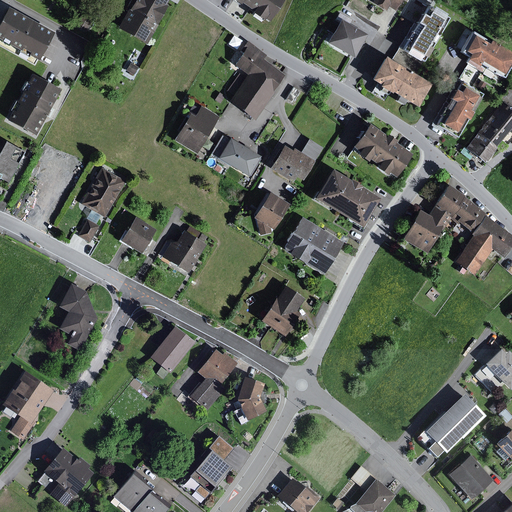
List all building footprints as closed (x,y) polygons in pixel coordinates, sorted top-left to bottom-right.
[(136,0),(122,28),(148,42),(170,0),(136,0)] [(286,0),(243,0),(270,20),(286,0)] [(381,0),(380,2),(391,9),(395,4),(400,7),(404,0),(381,0)] [(0,24),(0,37),(42,59),(56,32),(9,7),(0,24)] [(446,17),(436,12),(432,17),(426,13),(420,23),(426,26),(414,47),(425,53),(446,17)] [(344,16),(331,39),(357,55),(370,31),(344,16)] [(477,34),(467,50),(472,53),(469,59),(481,66),(483,61),(505,74),(511,62),(511,49),(493,39),(491,43),(477,34)] [(250,47),(237,65),(250,74),(233,98),(258,116),(288,75),(250,47)] [(434,83),(388,56),(375,79),(420,105),(434,83)] [(33,74),(6,121),(35,138),(62,91),(33,74)] [(482,95),(468,87),(465,91),(460,88),(454,98),(460,102),(446,124),(459,131),(482,95)] [(511,105),(505,101),(481,132),(500,147),(511,131),(511,105)] [(194,111),(178,138),(200,152),(223,116),(205,105),(200,115),(194,111)] [(416,155),(373,125),(356,148),(398,179),(416,155)] [(500,147),(481,132),(469,147),(488,162),(500,147)] [(266,155),(232,135),(218,157),(252,178),(266,155)] [(26,151),(3,138),(0,143),(0,178),(9,184),(26,151)] [(297,150),(288,144),(273,168),(296,182),(301,175),(307,178),(312,170),(326,147),(312,139),(304,152),(298,148),(297,150)] [(125,183),(101,169),(80,205),(104,219),(125,183)] [(383,200),(335,169),(318,197),(366,228),(383,200)] [(453,219),(467,199),(469,196),(451,185),(431,216),(448,226),(453,219)] [(270,191),(256,216),(259,219),(263,234),(273,231),(272,226),(276,229),(291,203),(270,191)] [(467,199),(453,219),(461,224),(462,221),(467,225),(475,230),(486,213),(487,212),(467,199)] [(448,226),(431,216),(423,211),(407,239),(429,252),(443,229),(445,231),(448,226)] [(477,235),(459,260),(477,273),(495,248),(508,257),(511,251),(511,231),(486,213),(475,230),(474,232),(477,235)] [(346,243),(305,217),(286,247),(327,273),(346,243)] [(141,256),(155,231),(135,219),(120,244),(141,256)] [(99,227),(87,221),(77,239),(89,245),(99,227)] [(170,245),(161,258),(188,275),(196,263),(207,246),(184,232),(177,243),(170,245)] [(71,285),(57,309),(67,314),(57,331),(70,338),(66,345),(80,352),(97,321),(93,311),(86,293),(71,285)] [(263,320),(288,337),(304,314),(298,310),(307,298),(291,287),(283,299),(279,297),(263,320)] [(197,341),(179,326),(155,355),(165,364),(159,372),(166,378),(197,341)] [(510,392),(511,389),(511,351),(508,355),(501,348),(472,376),(487,391),(498,380),(510,392)] [(222,356),(215,350),(196,374),(204,380),(190,398),(206,410),(223,389),(220,386),(237,364),(224,354),(222,356)] [(8,431),(22,440),(53,393),(41,385),(23,373),(1,407),(17,418),(8,431)] [(267,382),(246,376),(239,397),(250,418),(269,409),(263,396),(267,382)] [(488,413),(468,392),(423,435),(443,455),(488,413)] [(511,459),(511,430),(500,441),(505,446),(498,452),(508,463),(511,459)] [(190,482),(210,499),(236,467),(226,460),(237,447),(221,434),(210,447),(215,451),(190,482)] [(95,472),(63,447),(36,480),(68,505),(95,472)] [(449,475),(471,500),(495,480),(473,454),(449,475)] [(358,511),(383,511),(398,494),(364,466),(339,495),(358,511)] [(136,471),(117,494),(136,509),(150,491),(155,486),(136,471)] [(310,511),(321,499),(295,478),(281,495),(298,509),(295,511),(310,511)] [(166,511),(170,507),(150,491),(136,509),(133,511),(166,511)]
